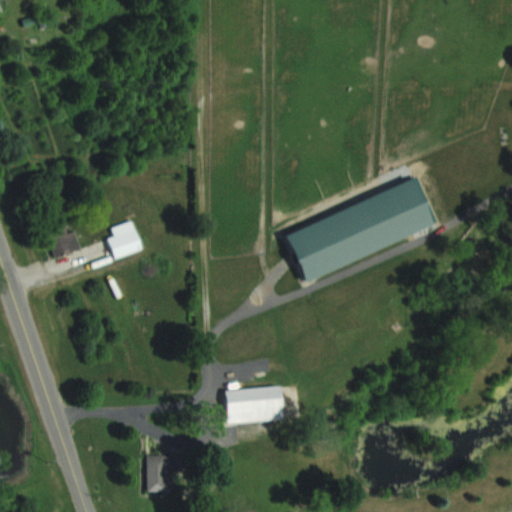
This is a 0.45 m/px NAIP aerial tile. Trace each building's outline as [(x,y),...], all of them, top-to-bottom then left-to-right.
[(430,229),(412,179),(280,229),(299,278),(430,229)] [(52,257),(79,249),(74,230),(65,233),(60,219),(43,224),(52,257)] [(105,238),(113,257),(138,247),(131,228),(105,238)] [(225,423),(280,420),(278,386),(223,390),(225,423)] [(164,490),(164,454),(145,454),(145,490),(164,490)]
